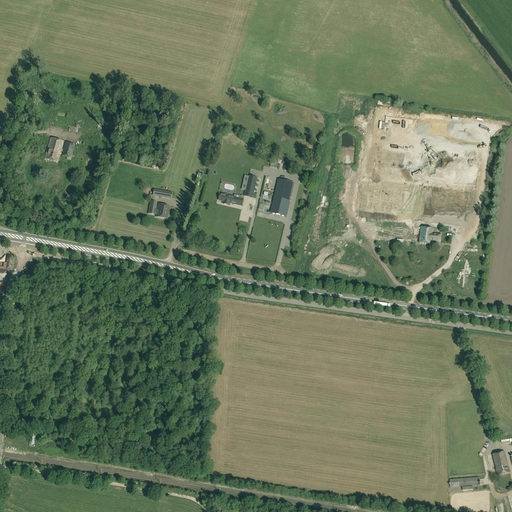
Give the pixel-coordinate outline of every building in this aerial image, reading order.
[(427,164),(457,177),(458,174),(464,174),(463,175),(466,175),(464,180),(466,181),(463,181),(470,184),(472,179),(471,184),(473,185),(477,185),(483,123),(425,118),(422,125),(443,134),(442,136),(448,139),(448,141),(465,143),(464,155),(441,154),(447,156),(444,163),(439,163),(440,154),(418,152),(427,156),(427,164)] [(251,141),(223,135),(222,141),(250,146),(251,141)] [(63,142),(50,138),(45,160),(58,163),(60,151),(62,152),(62,150),(61,149),(63,142)] [(65,142),(62,156),(71,158),(75,145),(65,142)] [(219,154),(252,161),(254,152),(221,146),(219,154)] [(220,172),(250,176),(251,166),(230,163),(230,165),(221,164),(220,172)] [(219,173),(218,180),(225,181),(226,174),(219,173)] [(254,193),(257,178),(249,176),(249,177),(246,191),(254,193)] [(246,179),(239,178),(237,195),(244,195),(246,179)] [(286,216),(293,184),(279,180),(271,213),(286,216)] [(172,193),(154,189),(153,196),(171,199),(172,193)] [(175,190),(174,198),(185,200),(187,192),(175,190)] [(224,201),(223,204),(230,205),(230,203),(242,206),(244,199),(221,194),(219,200),(224,201)] [(450,208),(449,219),(472,220),(473,196),(466,196),(466,198),(457,198),(456,208),(450,208)] [(155,210),(156,206),(150,205),(148,214),(155,215),(155,214),(157,214),(156,217),(167,219),(170,207),(158,204),(157,211),(155,210)] [(441,235),(433,234),(434,229),(421,227),(420,236),(419,243),(432,245),(432,240),(434,241),(434,242),(440,242),(441,235)] [(6,286),(7,268),(13,269),(13,258),(12,258),(12,257),(12,256),(11,256),(9,256),(8,256),(8,257),(8,258),(6,258),(6,262),(4,262),(4,268),(0,267),(0,266),(0,302),(2,302),(2,297),(3,286),(6,286)] [(496,468),(498,475),(510,472),(505,451),(493,454),(496,468)] [(451,488),(480,485),(479,478),(450,480),(451,488)]
